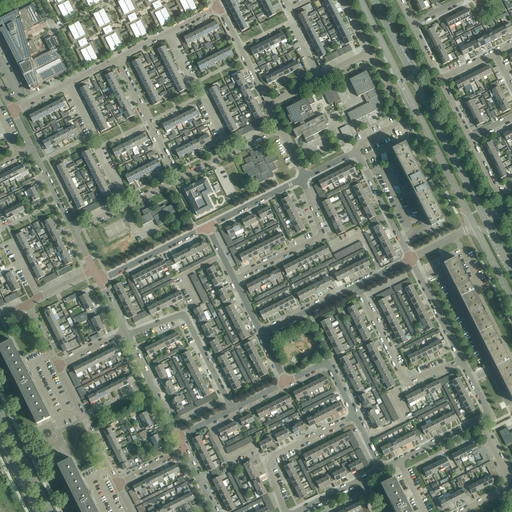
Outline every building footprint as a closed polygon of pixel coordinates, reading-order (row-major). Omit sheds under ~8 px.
[(50,0),(51,0),(57,0),(58,2),(53,5),(59,16),(64,14),(66,18),(73,14),(72,13),(77,10),(74,4),(81,0),(85,6),(90,4),(90,5),(97,2),(96,0),(77,0),(73,2),(71,0),(50,0)] [(72,31),(67,33),(73,45),(76,44),(78,48),(75,50),(82,63),(87,61),(88,62),(95,59),(94,57),(99,55),(93,41),(87,44),(85,39),(90,36),(87,30),(95,26),(98,33),(103,30),(106,34),(100,37),(107,51),(110,49),(112,48),(113,50),(120,46),(119,45),(124,42),(121,36),(129,32),(132,38),(137,36),(138,37),(145,34),(144,32),(149,30),(142,16),(137,19),(134,14),(140,11),(137,5),(144,1),(147,7),(153,5),(155,9),(150,12),(157,26),(160,24),(162,23),(163,25),(170,21),(169,20),(174,17),(171,11),(178,7),(181,13),(186,11),(187,12),(194,9),(193,7),(199,5),(196,0),(174,0),(177,6),(170,9),(167,3),(161,6),(159,2),(162,0),(143,0),(144,0),(136,4),(134,0),(128,0),(127,0),(123,0),(120,2),(122,6),(117,8),(123,20),(128,17),(130,22),(125,25),(128,31),(120,34),(117,28),(112,31),(110,27),(115,24),(109,12),(104,15),(102,11),(95,15),(96,16),(91,19),(94,25),(87,29),(83,23),(78,25),(77,23),(70,27),(72,31)] [(228,5),(230,10),(237,7),(240,5),(237,0),(234,2),(228,5)] [(423,3),(416,6),(419,12),(418,12),(419,12),(426,8),(429,7),(426,1),(423,3)] [(44,22),(34,2),(31,4),(32,4),(3,19),(3,18),(0,19),(0,29),(1,31),(6,40),(5,41),(12,54),(13,54),(25,79),(24,79),(29,90),(41,84),(49,79),(49,80),(55,77),(55,76),(62,73),(63,73),(68,70),(63,60),(62,61),(61,59),(62,59),(51,37),(45,40),(51,51),(32,60),(30,55),(38,52),(32,40),(27,42),(25,37),(22,32),(44,22)] [(264,7),(266,12),(273,9),(270,4),(264,7)] [(327,7),(329,13),(336,9),(333,4),(327,7)] [(230,10),(233,15),(239,12),(237,7),(230,10)] [(273,9),(266,12),(269,18),(276,14),(273,9)] [(329,13),(332,18),(339,15),(336,9),(329,13)] [(468,9),(462,12),(466,19),(471,16),(468,9)] [(233,15),(236,21),(242,18),(239,12),(233,15)] [(298,15),(301,20),(307,17),(304,12),(298,15)] [(462,12),(456,15),(460,22),(466,19),(462,12)] [(332,18),(335,23),(341,20),(339,15),(332,18)] [(456,15),(451,17),(455,25),(460,22),(456,15)] [(301,20),(304,26),(310,23),(307,17),(301,20)] [(455,25),(451,17),(445,20),(449,27),(455,25)] [(236,21),(238,26),(245,23),(242,18),(236,21)] [(212,23),(211,24),(214,31),(219,28),(215,20),(212,22),(212,23)] [(335,23),(338,29),(344,26),(341,20),(335,23)] [(245,23),(238,26),(241,32),(248,28),(245,23)] [(304,26),(306,31),(313,28),(310,23),(304,26)] [(208,24),(205,26),(209,34),(214,31),(211,24),(209,25),(208,24)] [(202,29),(200,30),(203,36),(209,34),(205,26),(201,28),(202,29)] [(338,29),(340,34),(347,31),(344,26),(338,29)] [(504,26),(499,29),(502,36),(508,34),(504,26)] [(306,31),(309,37),(315,33),(313,28),(306,31)] [(426,32),(429,37),(436,33),(433,28),(426,32)] [(197,29),(194,31),(198,39),(203,36),(200,30),(198,31),(197,29)] [(499,29),(493,32),(497,39),(502,36),(499,29)] [(191,34),(189,35),(192,42),(198,39),(194,31),(190,33),(191,34)] [(340,34),(343,39),(349,36),(347,31),(340,34)] [(493,32),(487,35),(491,42),(497,39),(493,32)] [(283,33),(277,36),(280,42),(286,40),(283,33)] [(309,37),(312,42),(318,39),(315,33),(309,37)] [(429,37),(432,43),(439,39),(436,33),(429,37)] [(485,36),(482,38),(486,45),(491,42),(487,35),(487,33),(484,34),(485,36)] [(192,42),(189,35),(187,36),(187,35),(183,37),(187,45),(192,42)] [(277,36),(272,39),(275,45),(280,42),(277,36)] [(349,36),(343,39),(346,45),(352,42),(349,36)] [(482,38),(476,40),(480,48),(486,45),(482,38)] [(272,39),(266,41),(270,48),(275,45),(272,39)] [(312,42),(314,47),(321,44),(318,39),(312,42)] [(432,43),(434,48),(442,45),(439,39),(432,43)] [(468,44),(465,46),(469,53),(475,50),(471,43),(469,40),(467,41),(468,44)] [(476,40),(471,43),(475,50),(480,48),(476,40)] [(266,41),(261,44),(264,50),(270,48),(266,41)] [(261,44),(256,47),(259,53),(264,50),(261,44)] [(314,47),(317,53),(323,49),(321,44),(314,47)] [(434,48),(437,54),(444,50),(442,45),(434,48)] [(157,50),(160,55),(167,52),(166,50),(167,49),(165,46),(157,50)] [(469,53),(465,46),(460,49),(463,56),(469,53)] [(259,53),(256,47),(250,49),(253,56),(259,53)] [(229,48),(224,50),(227,57),(229,56),(230,57),(233,56),(229,48)] [(323,49),(317,53),(320,58),(326,55),(323,49)] [(224,50),(218,53),(222,61),(226,59),(225,58),(227,57),(224,50)] [(437,54),(440,59),(447,56),(444,50),(437,54)] [(160,55),(163,61),(171,57),(169,53),(168,54),(167,52),(160,55)] [(218,53),(213,56),(216,63),(218,62),(219,63),(222,61),(218,53)] [(213,56),(208,58),(212,66),(215,65),(214,63),(216,63),(213,56)] [(447,56),(440,59),(443,65),(450,61),(447,56)] [(163,61),(166,66),(172,62),(171,61),(173,60),(171,57),(163,61)] [(208,58),(202,61),(206,68),(208,67),(208,68),(212,66),(208,58)] [(134,66),(135,68),(142,64),(139,59),(131,63),(133,67),(134,66)] [(206,68),(202,61),(197,64),(201,72),(204,70),(204,69),(206,68)] [(166,66),(168,71),(176,67),(175,64),(173,64),(172,62),(166,66)] [(297,62),(292,64),(295,71),(300,68),(297,62)] [(135,70),(136,74),(144,70),(142,64),(135,68),(136,70),(135,70)] [(292,64),(286,67),(289,73),(295,71),(292,64)] [(488,66),(483,69),(486,76),(492,73),(488,66)] [(168,71),(171,77),(178,73),(177,71),(178,71),(176,67),(168,71)] [(286,67),(281,70),(284,76),(289,73),(286,67)] [(483,69),(477,72),(481,79),(486,76),(483,69)] [(139,77),(140,79),(147,75),(144,70),(136,74),(138,77),(139,77)] [(281,70),(275,72),(279,79),(284,76),(281,70)] [(105,76),(108,82),(115,78),(114,76),(115,76),(113,72),(105,76)] [(273,82),(270,75),(268,72),(266,73),(268,76),(265,78),(268,84),(273,82)] [(275,72),(270,75),(273,82),(279,79),(275,72)] [(363,95),(375,88),(366,72),(349,80),(358,97),(363,95)] [(477,72),(471,74),(475,82),(481,79),(477,72)] [(171,77),(174,82),(182,78),(180,74),(179,75),(178,73),(171,77)] [(234,77),(237,82),(244,79),(243,77),(244,77),(242,73),(234,77)] [(471,74),(466,77),(471,87),(476,84),(475,82),(471,74)] [(140,81),(142,85),(150,81),(147,75),(140,79),(141,81),(140,81)] [(466,77),(460,80),(464,87),(465,89),(466,92),(472,89),(472,88),(471,87),(466,77)] [(115,78),(108,82),(111,87),(119,83),(117,79),(116,80),(115,78)] [(174,82),(176,87),(183,84),(182,82),(183,81),(182,78),(174,82)] [(237,82),(239,88),(247,84),(246,80),(245,81),(244,79),(237,82)] [(464,87),(460,80),(455,83),(458,90),(464,87)] [(145,87),(146,89),(153,86),(150,81),(142,85),(144,88),(145,87)] [(111,87),(113,92),(120,89),(119,87),(120,86),(119,83),(111,87)] [(332,83),(326,86),(335,103),(336,106),(342,103),(332,83)] [(183,84),(176,87),(179,93),(187,89),(185,85),(184,86),(183,84)] [(239,88),(242,93),(249,90),(248,88),(249,87),(247,84),(239,88)] [(82,92),(83,94),(90,91),(87,85),(79,89),(81,93),(82,92)] [(146,92),(147,95),(155,91),(153,86),(146,89),(147,91),(146,92)] [(211,93),(212,95),(218,92),(216,86),(208,90),(209,94),(211,93)] [(329,105),(335,103),(326,86),(321,89),(324,94),(329,105)] [(493,93),(494,96),(502,92),(499,87),(489,91),(490,94),(493,93)] [(375,88),(363,95),(367,104),(380,97),(375,88)] [(113,92),(116,98),(124,94),(122,90),(121,91),(120,89),(113,92)] [(242,93),(245,99),(253,95),(251,91),(250,92),(249,90),(242,93)] [(83,97),(84,100),(92,96),(90,91),(83,94),(84,96),(83,97)] [(150,98),(151,100),(158,97),(155,91),(147,95),(149,99),(150,98)] [(211,98),(213,101),(221,97),(218,92),(212,95),(213,97),(211,98)] [(494,96),(497,101),(505,98),(502,92),(494,96)] [(116,98),(119,103),(126,100),(125,98),(126,97),(124,94),(116,98)] [(245,99),(248,104),(254,100),(253,99),(255,98),(253,95),(245,99)] [(87,103),(88,105),(95,101),(92,96),(84,100),(86,104),(87,103)] [(311,96),(286,109),(289,115),(288,116),(291,123),(293,122),(294,125),(299,122),(301,126),(292,131),(296,138),(303,135),(307,144),(315,140),(313,136),(327,129),(327,128),(326,125),(328,124),(324,115),(315,119),(313,115),(314,115),(309,106),(315,103),(311,96)] [(158,97),(151,100),(152,102),(151,103),(153,106),(161,102),(158,97)] [(216,104),(217,106),(224,103),(221,97),(213,101),(215,105),(216,104)] [(367,104),(372,113),(384,106),(380,97),(367,104)] [(58,101),(56,102),(60,109),(65,106),(61,98),(58,100),(58,101)] [(497,101),(500,107),(507,103),(505,98),(497,101)] [(119,103),(122,108),(129,104),(128,101),(127,101),(126,100),(119,103)] [(249,106),(250,109),(258,105),(256,102),(255,102),(254,100),(248,104),(246,105),(247,107),(249,106)] [(465,104),(468,109),(475,106),(472,100),(465,104)] [(88,107),(90,111),(98,107),(95,101),(88,105),(89,107),(88,107)] [(54,102),(50,104),(54,112),(60,109),(56,102),(55,103),(54,102)] [(217,108),(219,112),(226,108),(224,103),(217,106),(218,108),(217,108)] [(507,103),(500,107),(503,113),(510,109),(507,103)] [(48,107),(46,108),(49,114),(54,112),(50,104),(47,105),(48,107)] [(122,108),(124,114),(131,110),(130,108),(131,108),(129,104),(122,108)] [(372,113),(367,104),(347,114),(352,123),(372,113)] [(250,116),(253,115),(260,111),(259,109),(260,109),(258,105),(250,109),(252,112),(249,114),(250,116)] [(468,109),(471,115),(478,111),(475,106),(468,109)] [(43,107),(40,109),(44,117),(49,114),(46,108),(44,109),(43,107)] [(93,114),(94,116),(100,112),(98,107),(90,111),(91,114),(93,114)] [(191,110),(189,111),(193,118),(198,115),(194,107),(191,109),(191,110)] [(221,115),(222,117),(229,113),(226,108),(219,112),(220,115),(221,115)] [(37,112),(35,113),(38,120),(44,117),(40,109),(36,111),(37,112)] [(131,110),(124,114),(127,119),(135,115),(133,112),(132,112),(131,110)] [(187,111),(183,113),(187,121),(193,118),(189,111),(187,112),(187,111)] [(253,115),(256,120),(264,116),(262,112),(261,113),(260,111),(253,115)] [(471,115),(474,120),(481,117),(478,111),(471,115)] [(93,118),(95,122),(103,118),(100,112),(94,116),(95,118),(93,118)] [(38,120),(35,113),(33,114),(32,113),(29,115),(33,123),(38,120)] [(180,116),(179,117),(182,124),(183,126),(186,125),(184,122),(187,121),(183,113),(180,115),(180,116)] [(222,119),(224,123),(232,119),(229,113),(222,117),(223,119),(222,119)] [(68,125),(70,128),(73,135),(75,134),(75,135),(79,133),(75,125),(72,127),(70,124),(69,124),(68,122),(72,120),(71,117),(66,119),(68,122),(65,123),(67,126),(68,125)] [(176,117),(173,118),(177,126),(182,124),(179,117),(177,118),(176,117)] [(481,117),(474,120),(476,126),(484,122),(481,117)] [(98,125),(99,126),(106,123),(103,118),(95,122),(97,125),(98,125)] [(170,121),(168,122),(171,129),(177,126),(173,118),(169,120),(170,121)] [(227,126),(228,127),(235,124),(232,119),(224,123),(226,126),(227,126)] [(171,129),(168,122),(166,123),(165,122),(162,124),(166,132),(171,129)] [(106,123),(99,126),(100,128),(99,129),(101,132),(109,128),(106,123)] [(235,124),(228,127),(229,129),(228,130),(229,133),(237,129),(235,124)] [(348,125),(341,128),(346,140),(354,136),(348,125)] [(68,139),(64,131),(63,128),(57,131),(59,134),(62,140),(64,139),(65,141),(68,139)] [(70,128),(64,131),(68,139),(72,137),(71,136),(73,135),(70,128)] [(506,141),(511,138),(511,137),(509,131),(503,134),(506,141)] [(141,136),(139,137),(142,144),(148,141),(144,133),(140,135),(141,136)] [(59,134),(53,136),(57,144),(61,143),(60,141),(62,140),(59,134)] [(208,134),(202,137),(206,144),(208,143),(208,144),(212,142),(208,134)] [(53,136),(48,139),(52,146),(53,145),(54,146),(57,144),(53,136)] [(137,137),(133,138),(137,146),(142,144),(139,137),(137,138),(137,137)] [(202,137),(197,140),(201,148),(204,146),(204,145),(206,144),(202,137)] [(128,142),(132,149),(137,146),(133,138),(130,140),(130,141),(128,142)] [(52,146),(48,139),(43,142),(47,150),(50,148),(50,147),(52,146)] [(197,140),(192,143),(195,149),(197,148),(198,150),(201,148),(197,140)] [(126,152),(132,149),(128,142),(126,143),(126,142),(122,144),(126,152)] [(484,146),(486,151),(494,147),(491,142),(483,145),(483,146),(484,146)] [(192,143),(186,145),(190,153),(194,151),(193,150),(195,149),(192,143)] [(119,147),(118,148),(121,154),(126,152),(122,144),(119,145),(119,147)] [(389,151),(389,152),(389,157),(390,157),(390,158),(391,158),(391,160),(391,161),(392,161),(393,161),(393,164),(393,165),(394,165),(395,165),(396,165),(396,168),(397,171),(397,172),(398,172),(399,175),(399,176),(400,176),(401,177),(401,178),(401,179),(402,179),(402,180),(403,180),(404,180),(403,181),(403,183),(405,183),(405,184),(404,184),(403,184),(403,185),(403,186),(402,186),(402,187),(403,191),(405,190),(406,191),(409,191),(409,192),(413,191),(413,192),(414,192),(414,193),(415,193),(415,192),(415,193),(416,194),(432,226),(443,221),(416,168),(404,144),(394,149),(394,152),(389,153),(389,151)] [(186,145),(181,148),(184,155),(186,154),(187,155),(190,153),(186,145)] [(121,154),(118,148),(116,149),(115,147),(112,149),(116,157),(121,154)] [(486,151),(489,156),(496,153),(494,147),(486,151)] [(184,155),(181,148),(175,151),(179,159),(183,157),(182,156),(184,155)] [(256,179),(258,184),(271,178),(270,176),(273,174),(273,175),(272,172),(277,169),(274,163),(277,161),(274,153),(266,157),(265,155),(262,148),(254,152),(258,158),(256,159),(255,157),(252,158),(251,156),(244,160),(246,164),(241,167),(245,174),(247,173),(250,178),(255,176),(257,179),(256,179)] [(82,154),(85,159),(91,156),(90,154),(92,153),(90,150),(82,154)] [(489,156),(492,162),(499,158),(496,153),(489,156)] [(85,159),(87,165),(95,161),(94,157),(92,158),(91,156),(85,159)] [(492,162),(495,168),(502,164),(499,158),(492,162)] [(158,160),(152,163),(155,169),(157,168),(158,170),(162,168),(158,160)] [(87,165),(90,170),(97,167),(96,165),(97,164),(95,161),(87,165)] [(58,170),(59,172),(66,169),(63,163),(55,167),(57,171),(58,170)] [(152,163),(147,165),(151,173),(154,171),(154,170),(155,169),(152,163)] [(495,168),(498,173),(505,169),(502,164),(495,168)] [(23,165),(17,168),(20,174),(26,171),(23,165)] [(147,165),(141,168),(145,175),(147,174),(147,175),(151,173),(147,165)] [(351,165),(345,168),(349,175),(354,173),(351,165)] [(90,170),(93,175),(101,171),(99,168),(98,168),(97,167),(90,170)] [(17,168),(12,171),(15,177),(16,179),(22,177),(20,174),(17,168)] [(141,168),(136,171),(140,179),(143,177),(143,176),(145,175),(141,168)] [(345,168),(340,171),(343,178),(349,175),(345,168)] [(59,175),(61,178),(69,174),(66,169),(59,172),(60,174),(59,175)] [(505,169),(498,173),(500,178),(500,179),(508,175),(505,169)] [(12,171),(6,173),(9,180),(15,177),(12,171)] [(93,175),(95,181),(102,177),(101,175),(102,175),(101,171),(93,175)] [(136,171),(131,173),(134,180),(136,179),(137,180),(140,179),(136,171)] [(340,171),(335,174),(338,181),(343,178),(340,171)] [(6,173),(0,176),(4,183),(9,180),(6,173)] [(134,180),(131,173),(125,176),(129,184),(133,182),(132,181),(134,180)] [(64,181),(65,183),(72,179),(69,174),(61,178),(63,182),(64,181)] [(335,174),(329,176),(333,183),(338,181),(335,174)] [(329,176),(324,179),(327,186),(333,183),(329,176)] [(95,181),(98,186),(106,182),(104,179),(103,179),(102,177),(95,181)] [(65,183),(64,183),(66,189),(74,185),(72,179),(65,183)] [(190,187),(184,190),(188,197),(188,196),(195,209),(194,209),(197,216),(213,208),(207,196),(212,193),(206,179),(195,185),(194,184),(189,187),(190,187)] [(318,182),(319,183),(320,186),(322,189),(327,186),(324,179),(318,182)] [(98,186),(101,191),(108,188),(107,186),(108,186),(106,182),(98,186)] [(76,188),(78,187),(78,186),(77,183),(74,185),(66,189),(68,192),(69,192),(70,194),(77,190),(76,188)] [(353,187),(355,193),(363,189),(360,184),(353,187)] [(28,191),(31,196),(37,193),(34,187),(32,188),(31,185),(24,188),(26,192),(28,191)] [(108,188),(101,191),(104,197),(112,193),(110,189),(109,190),(108,188)] [(355,193),(358,198),(365,195),(363,189),(355,193)] [(70,196),(72,199),(80,195),(77,190),(70,194),(71,195),(70,196)] [(37,193),(31,196),(28,197),(31,203),(32,202),(33,206),(40,202),(38,200),(40,199),(37,193)] [(75,202),(76,204),(82,201),(80,195),(72,199),(74,203),(75,202)] [(358,198),(361,204),(368,200),(365,195),(358,198)] [(281,201),(284,206),(291,203),(288,197),(281,201)] [(77,206),(75,207),(77,210),(85,206),(84,203),(86,202),(85,199),(82,201),(76,204),(77,206)] [(322,203),(324,208),(332,205),(329,199),(327,200),(322,203)] [(361,204),(363,209),(371,205),(368,200),(361,204)] [(284,206),(287,211),(294,208),(291,203),(284,206)] [(22,204),(16,207),(19,213),(25,210),(22,204)] [(165,205),(163,206),(154,211),(153,209),(150,210),(149,208),(142,211),(144,216),(139,218),(142,225),(155,219),(158,227),(166,223),(162,216),(164,214),(165,217),(175,212),(172,205),(166,207),(165,205)] [(324,208),(327,214),(334,210),(332,205),(324,208)] [(363,209),(366,214),(373,211),(371,205),(363,209)] [(16,207),(10,209),(13,216),(19,213),(16,207)] [(269,207),(263,210),(267,217),(272,214),(269,207)] [(287,211),(289,217),(297,213),(294,208),(287,211)] [(13,216),(10,209),(5,212),(8,218),(13,216)] [(258,214),(256,215),(259,221),(267,217),(263,210),(258,212),(258,214)] [(327,214),(330,219),(337,216),(334,210),(327,214)] [(369,220),(374,217),(376,216),(373,211),(366,214),(369,220)] [(289,217),(292,222),(299,218),(297,213),(289,217)] [(253,215),(247,218),(251,225),(259,221),(256,215),(253,216),(253,215)] [(330,219),(332,225),(340,221),(342,220),(341,217),(339,219),(337,216),(330,219)] [(369,220),(371,224),(372,225),(377,222),(374,217),(369,220)] [(41,223),(44,229),(46,227),(53,224),(50,218),(45,221),(43,222),(41,223)] [(242,222),(240,223),(243,229),(245,233),(247,231),(246,227),(251,225),(247,218),(242,221),(242,222)] [(292,222),(295,228),(302,224),(299,218),(292,222)] [(332,225),(335,230),(342,226),(340,221),(332,225)] [(237,223),(231,226),(235,233),(236,236),(244,232),(243,229),(240,223),(237,224),(237,223)] [(46,227),(49,233),(56,229),(53,224),(46,227)] [(302,224),(295,228),(298,233),(305,229),(302,224)] [(373,228),(376,233),(383,230),(380,224),(378,225),(373,228)] [(226,229),(227,231),(228,234),(230,237),(231,238),(236,236),(235,233),(231,226),(226,229)] [(342,226),(335,230),(338,235),(345,232),(342,226)] [(49,233),(52,238),(58,235),(56,229),(49,233)] [(376,233),(378,239),(386,235),(383,230),(376,233)] [(16,236),(19,241),(28,237),(27,234),(23,235),(22,233),(16,236)] [(282,233),(276,236),(280,244),(286,241),(282,233)] [(52,238),(55,244),(61,241),(58,235),(52,238)] [(378,239),(381,244),(388,240),(386,235),(378,239)] [(276,236),(271,239),(275,246),(280,244),(276,236)] [(19,241),(21,247),(28,244),(26,241),(30,239),(28,237),(19,241)] [(232,242),(227,244),(228,247),(244,240),(242,237),(232,242)] [(271,239),(266,241),(270,249),(275,246),(271,239)] [(204,240),(199,243),(203,250),(208,248),(204,240)] [(381,244),(384,249),(391,246),(388,240),(381,244)] [(56,246),(50,250),(51,252),(54,251),(64,246),(61,241),(55,244),(56,246)] [(266,241),(261,244),(264,252),(270,249),(266,241)] [(199,243),(194,246),(197,253),(203,250),(199,243)] [(21,247),(24,252),(30,249),(34,248),(32,245),(29,246),(28,244),(21,247)] [(261,244),(255,247),(259,254),(264,252),(261,244)] [(326,245),(321,248),(324,255),(330,253),(326,245)] [(59,252),(60,254),(67,251),(64,246),(54,251),(55,253),(59,252)] [(194,246),(188,248),(192,256),(197,253),(194,246)] [(384,249),(387,255),(394,251),(391,246),(384,249)] [(255,247),(250,250),(254,257),(259,254),(255,247)] [(188,248),(183,251),(186,258),(192,256),(188,248)] [(321,248),(315,251),(319,258),(324,255),(321,248)] [(24,252),(27,258),(33,255),(30,249),(24,252)] [(250,250),(245,252),(248,260),(254,257),(250,250)] [(60,254),(63,260),(69,257),(67,251),(60,254)] [(183,251),(177,254),(181,261),(186,258),(183,251)] [(315,251),(310,253),(314,261),(319,258),(315,251)] [(394,251),(387,255),(389,260),(397,257),(394,251)] [(245,252),(239,255),(240,257),(241,260),(243,262),(248,260),(245,252)] [(310,253),(305,256),(308,264),(314,261),(310,253)] [(172,257),(173,259),(176,264),(181,261),(177,254),(172,257)] [(27,258),(30,263),(36,260),(33,255),(27,258)] [(305,256),(299,259),(303,266),(308,264),(305,256)] [(69,257),(63,260),(66,266),(72,262),(69,257)] [(367,258),(361,261),(365,268),(371,266),(367,258)] [(461,291),(459,292),(491,355),(493,354),(497,361),(495,362),(511,395),(511,368),(505,356),(504,357),(502,354),(504,353),(470,286),(455,258),(445,263),(456,286),(458,284),(461,291)] [(30,263),(32,269),(39,266),(37,263),(40,261),(39,259),(36,260),(30,263)] [(299,259),(294,262),(298,269),(303,266),(299,259)] [(164,261),(158,263),(162,271),(167,268),(169,272),(173,270),(172,269),(173,268),(172,266),(173,265),(170,260),(165,263),(164,261)] [(361,261),(356,264),(360,271),(365,268),(361,261)] [(294,262),(288,264),(292,272),(298,269),(294,262)] [(158,263),(153,266),(157,274),(162,271),(158,263)] [(292,272),(288,264),(283,267),(287,274),(292,272)] [(356,264),(351,267),(354,274),(360,271),(356,264)] [(32,269),(35,274),(41,271),(39,266),(32,269)] [(153,266),(148,269),(152,276),(157,274),(153,266)] [(206,270),(209,276),(216,272),(214,267),(206,270)] [(351,267),(345,269),(349,277),(354,274),(351,267)] [(148,269),(143,272),(146,279),(152,276),(148,269)] [(279,269),(273,272),(277,279),(282,277),(279,269)] [(345,269),(340,272),(344,279),(349,277),(345,269)] [(337,273),(334,275),(337,280),(338,282),(344,279),(340,272),(339,270),(336,271),(337,273)] [(6,282),(7,281),(14,278),(11,272),(9,273),(8,271),(2,274),(0,274),(0,277),(3,276),(6,282)] [(41,271),(35,274),(38,280),(44,277),(41,271)] [(143,272),(137,274),(141,282),(146,279),(143,272)] [(209,276),(212,281),(219,277),(216,272),(209,276)] [(273,272),(268,275),(271,282),(272,284),(275,282),(274,281),(277,279),(273,272)] [(141,282),(137,274),(132,277),(135,285),(141,282)] [(268,275),(262,278),(266,285),(271,282),(268,275)] [(221,283),(222,283),(219,277),(212,281),(216,289),(222,286),(221,283)] [(329,277),(324,280),(327,288),(333,285),(332,283),(329,278),(329,277)] [(5,285),(7,288),(17,283),(14,278),(7,281),(9,283),(5,285)] [(262,278),(257,280),(261,288),(266,285),(262,278)] [(257,280),(252,283),(255,290),(261,288),(257,280)] [(324,280),(318,283),(322,290),(327,288),(324,280)] [(17,283),(7,288),(8,291),(12,289),(13,292),(19,289),(17,283)] [(113,286),(116,292),(123,289),(120,283),(113,286)] [(255,290),(252,283),(246,286),(250,293),(255,290)] [(318,283),(313,286),(316,293),(322,290),(318,283)] [(404,288),(407,294),(415,291),(412,285),(409,286),(406,287),(404,288)] [(216,289),(220,297),(227,293),(225,288),(223,288),(222,286),(216,289)] [(313,286),(307,288),(311,296),(316,293),(313,286)] [(307,288),(302,291),(306,298),(311,296),(307,288)] [(116,292),(119,297),(126,294),(123,289),(116,292)] [(306,298),(302,291),(297,294),(300,301),(306,298)] [(407,294),(410,300),(417,296),(415,291),(407,294)] [(179,292),(174,294),(178,302),(183,299),(179,292)] [(223,303),(225,305),(229,303),(228,300),(230,299),(227,293),(220,297),(223,303)] [(79,303),(80,305),(90,300),(87,294),(80,298),(82,302),(79,303)] [(119,297),(122,303),(129,299),(126,294),(119,297)] [(174,294),(169,297),(173,304),(178,302),(174,294)] [(292,296),(287,299),(290,306),(296,303),(292,296)] [(420,301),(417,296),(410,300),(413,305),(420,301)] [(169,297),(163,300),(167,307),(173,304),(169,297)] [(378,302),(381,307),(388,304),(386,298),(383,299),(381,300),(378,302)] [(122,303),(124,308),(131,304),(129,299),(122,303)] [(287,299),(281,302),(285,309),(290,306),(287,299)] [(90,300),(80,305),(82,308),(84,307),(86,311),(94,307),(90,300)] [(163,300),(158,302),(162,310),(167,307),(163,300)] [(423,307),(420,301),(413,305),(416,310),(423,307)] [(158,302),(153,305),(157,312),(162,310),(158,302)] [(281,302),(276,304),(280,312),(285,309),(281,302)] [(124,308),(127,313),(134,310),(131,304),(124,308)] [(226,308),(228,314),(236,310),(233,304),(231,306),(226,308)] [(276,304),(270,307),(274,314),(280,312),(276,304)] [(381,307),(384,313),(391,309),(388,304),(381,307)] [(147,308),(148,309),(151,315),(157,312),(153,305),(147,308)] [(348,309),(350,314),(358,311),(355,305),(348,309)] [(193,311),(196,316),(203,313),(200,307),(193,311)] [(270,307),(265,310),(269,317),(274,314),(270,307)] [(416,310),(418,316),(426,312),(423,307),(416,310)] [(384,313),(386,318),(394,314),(391,309),(384,313)] [(44,313),(47,319),(54,315),(51,310),(44,313)] [(130,319),(132,318),(135,316),(137,315),(134,310),(127,313),(130,319)] [(228,314),(231,319),(238,315),(236,310),(228,314)] [(269,317),(265,310),(260,312),(263,320),(269,317)] [(350,314),(353,320),(360,316),(358,311),(350,314)] [(79,320),(81,319),(88,315),(87,312),(77,317),(79,320)] [(428,317),(426,312),(418,316),(421,321),(428,317)] [(201,321),(202,323),(207,321),(203,313),(196,316),(199,322),(201,321)] [(386,318),(389,323),(396,320),(394,314),(386,318)] [(47,319),(50,324),(57,321),(54,315),(47,319)] [(231,319),(234,324),(241,321),(238,315),(231,319)] [(91,325),(92,327),(102,322),(98,316),(91,320),(93,324),(91,325)] [(353,320),(356,325),(363,321),(360,316),(353,320)] [(428,317),(421,321),(424,326),(431,322),(428,317)] [(321,322),(323,328),(331,324),(328,319),(321,322)] [(389,323),(392,329),(399,325),(396,320),(389,323)] [(50,324),(53,330),(59,326),(57,321),(50,324)] [(201,327),(204,333),(211,329),(207,321),(202,323),(203,326),(201,327)] [(234,324),(236,329),(244,326),(241,321),(234,324)] [(356,325),(359,330),(366,327),(363,321),(356,325)] [(102,322),(92,327),(93,330),(96,329),(97,333),(105,329),(102,322)] [(431,322),(424,326),(426,331),(434,328),(431,322)] [(323,328),(326,333),(333,329),(331,324),(323,328)] [(392,329),(394,334),(402,331),(399,325),(392,329)] [(53,330),(55,335),(62,332),(59,326),(53,330)] [(236,329),(239,335),(246,331),(244,326),(236,329)] [(359,330),(361,336),(369,332),(366,327),(359,330)] [(211,329),(204,333),(207,338),(209,337),(210,339),(215,337),(218,336),(216,331),(213,333),(211,329)] [(326,333),(329,338),(336,335),(333,329),(326,333)] [(246,331),(239,335),(242,341),(249,337),(246,331)] [(394,334),(397,339),(404,336),(402,331),(394,334)] [(55,335),(58,341),(65,338),(62,332),(55,335)] [(177,332),(172,335),(175,343),(181,340),(177,332)] [(369,332),(361,336),(364,341),(371,338),(369,332)] [(172,335),(166,338),(170,345),(175,343),(172,335)] [(329,338),(331,344),(339,340),(336,335),(329,338)] [(404,336),(397,339),(400,345),(407,341),(404,336)] [(209,343),(212,348),(219,345),(215,337),(210,339),(212,342),(209,343)] [(58,341),(61,347),(68,343),(65,338),(58,341)] [(166,338),(161,341),(165,348),(170,345),(166,338)] [(331,344),(334,349),(341,346),(339,340),(331,344)] [(440,340),(434,343),(438,350),(444,348),(440,340)] [(27,374),(10,341),(0,346),(16,380),(18,379),(20,382),(18,383),(38,423),(49,418),(31,383),(29,377),(31,376),(29,372),(29,373),(27,374)] [(161,341),(156,343),(159,351),(165,348),(161,341)] [(244,345),(247,350),(254,347),(252,341),(244,345)] [(366,346),(369,351),(376,348),(374,342),(366,346)] [(68,343),(61,347),(64,352),(71,349),(68,343)] [(156,343),(150,346),(154,353),(159,351),(156,343)] [(434,343),(429,346),(433,353),(438,350),(434,343)] [(219,345),(212,348),(215,354),(222,350),(219,345)] [(154,353),(150,346),(145,349),(148,356),(154,353)] [(341,346),(334,349),(337,355),(344,351),(341,346)] [(429,346),(424,348),(427,356),(433,353),(429,346)] [(117,347),(112,350),(116,358),(119,357),(118,354),(120,353),(117,347)] [(247,350),(250,356),(257,352),(254,347),(247,350)] [(369,351),(372,357),(379,353),(376,348),(369,351)] [(424,348),(418,351),(422,359),(427,356),(424,348)] [(106,352),(109,358),(111,361),(116,358),(112,350),(106,352)] [(182,355),(184,361),(191,357),(189,351),(182,355)] [(418,351),(413,354),(417,361),(422,359),(418,351)] [(106,352),(101,355),(105,365),(108,363),(106,360),(109,358),(106,352)] [(250,356),(252,361),(260,358),(257,352),(250,356)] [(372,357),(374,362),(382,358),(379,353),(372,357)] [(417,361),(413,354),(408,357),(411,364),(417,361)] [(101,355),(95,358),(98,364),(101,362),(103,366),(105,365),(101,355)] [(217,358),(220,364),(227,360),(224,355),(217,358)] [(339,359),(342,365),(349,361),(347,356),(339,359)] [(184,361),(187,366),(194,362),(191,357),(184,361)] [(97,368),(95,365),(98,364),(95,358),(90,360),(94,369),(97,368)] [(252,361),(255,367),(262,363),(260,358),(252,361)] [(374,362),(377,367),(385,364),(382,358),(374,362)] [(90,360),(84,363),(87,369),(90,368),(92,372),(95,370),(94,369),(90,360)] [(220,364),(223,370),(230,366),(227,360),(220,364)] [(342,365),(345,370),(352,366),(349,361),(342,365)] [(187,366),(190,371),(197,368),(194,362),(187,366)] [(84,363),(79,366),(82,372),(84,376),(86,374),(85,371),(87,369),(84,363)] [(255,367),(258,372),(265,368),(262,363),(255,367)] [(377,367),(380,373),(387,369),(385,364),(377,367)] [(155,369),(158,374),(165,371),(162,365),(155,369)] [(74,371),(76,374),(76,375),(82,372),(79,366),(73,369),(74,371)] [(223,370),(225,375),(233,371),(230,366),(223,370)] [(345,370),(347,375),(355,372),(352,366),(345,370)] [(191,374),(193,377),(200,373),(197,368),(190,371),(187,373),(188,375),(191,374)] [(265,368),(258,372),(261,378),(268,374),(265,368)] [(380,373),(383,378),(390,374),(387,369),(380,373)] [(161,379),(163,382),(169,378),(165,371),(158,374),(160,380),(161,379)] [(225,375),(228,380),(235,377),(233,371),(225,375)] [(124,374),(126,378),(129,384),(135,381),(131,375),(129,376),(127,372),(124,374)] [(347,375),(350,381),(357,377),(355,372),(347,375)] [(193,377),(195,382),(202,378),(200,373),(193,377)] [(383,378),(385,383),(393,380),(390,374),(383,378)] [(326,376),(320,379),(324,387),(329,384),(326,376)] [(228,380),(231,386),(238,382),(235,377),(228,380)] [(350,381),(353,386),(360,383),(357,377),(350,381)] [(452,381),(454,386),(462,383),(459,377),(457,378),(455,379),(452,381)] [(126,378),(120,381),(123,387),(129,384),(126,378)] [(163,385),(166,390),(173,387),(169,378),(163,382),(164,384),(163,385)] [(195,382),(198,387),(205,384),(202,378),(195,382)] [(320,379),(315,382),(318,389),(324,387),(320,379)] [(393,380),(385,383),(388,389),(395,385),(393,380)] [(120,381),(115,383),(118,389),(123,387),(120,381)] [(441,386),(438,381),(432,383),(436,391),(442,388),(441,386)] [(238,382),(231,386),(234,391),(241,387),(238,382)] [(315,382),(309,385),(313,392),(318,389),(315,382)] [(115,383),(110,386),(113,392),(118,389),(115,383)] [(356,392),(357,391),(363,388),(360,383),(353,386),(356,392)] [(431,393),(436,391),(432,383),(427,386),(431,393)] [(454,386),(457,392),(464,388),(462,383),(454,386)] [(199,390),(201,393),(208,389),(205,384),(198,387),(195,389),(196,391),(199,390)] [(309,385),(304,387),(308,395),(313,392),(309,385)] [(97,389),(99,392),(102,398),(107,395),(104,389),(103,386),(97,389)] [(110,386),(104,389),(107,395),(113,392),(110,386)] [(425,396),(431,393),(427,386),(422,389),(425,396)] [(170,395),(171,398),(177,394),(173,387),(166,390),(169,396),(170,395)] [(304,387),(299,390),(302,397),(308,395),(304,387)] [(457,392),(460,397),(467,394),(464,388),(457,392)] [(201,393),(203,398),(205,397),(208,396),(210,394),(208,389),(201,393)] [(420,399),(425,396),(422,389),(416,391),(420,399)] [(94,390),(91,391),(96,401),(102,398),(99,392),(96,393),(94,390)] [(302,397),(299,390),(293,393),(297,400),(302,397)] [(96,401),(91,391),(89,392),(90,396),(87,397),(91,403),(96,401)] [(421,401),(420,399),(416,391),(411,394),(415,401),(416,404),(421,401)] [(358,397),(361,403),(368,399),(366,393),(360,396),(358,397)] [(171,401),(174,406),(181,402),(177,394),(171,398),(172,400),(171,401)] [(409,404),(415,401),(411,394),(405,397),(409,404)] [(461,400),(462,403),(470,399),(467,394),(460,397),(458,398),(459,400),(461,400)] [(289,395),(283,398),(287,405),(292,402),(289,395)] [(283,398),(278,401),(281,408),(287,405),(283,398)] [(333,398),(330,400),(332,403),(333,406),(337,413),(343,410),(341,407),(339,403),(336,404),(336,403),(335,402),(334,400),(333,398)] [(364,408),(365,407),(371,404),(368,399),(361,403),(364,408)] [(462,403),(465,408),(472,404),(470,399),(462,403)] [(278,401),(272,403),(276,411),(281,408),(278,401)] [(180,410),(182,409),(184,408),(181,402),(174,406),(177,412),(180,410)] [(272,403),(267,406),(271,413),(276,411),(272,403)] [(472,404),(465,408),(468,413),(475,410),(472,404)] [(267,406),(262,409),(265,416),(271,413),(267,406)] [(333,406),(328,409),(332,416),(337,413),(333,406)] [(367,413),(369,419),(377,415),(374,411),(377,409),(376,406),(373,407),(366,410),(368,413),(367,413)] [(257,413),(260,419),(265,416),(262,409),(256,412),(257,413)] [(328,409),(323,411),(326,419),(332,416),(328,409)] [(323,411),(317,414),(321,421),(326,419),(323,411)] [(139,421),(140,423),(150,418),(147,412),(139,416),(141,419),(139,421)] [(453,412),(448,414),(452,422),(457,419),(453,412)] [(257,420),(254,415),(252,416),(251,414),(245,417),(249,424),(255,422),(254,421),(257,420)] [(317,414),(312,417),(316,424),(321,421),(317,414)] [(448,414),(443,417),(446,424),(452,422),(448,414)] [(369,419),(372,424),(379,420),(377,415),(369,419)] [(238,422),(241,428),(244,427),(249,424),(245,417),(240,420),(240,421),(238,422)] [(316,424),(312,417),(306,419),(310,427),(316,424)] [(443,417),(437,420),(441,427),(446,424),(443,417)] [(150,418),(140,423),(143,430),(153,425),(150,418)] [(379,420),(372,424),(375,430),(382,426),(379,420)] [(437,420),(432,422),(436,430),(441,427),(437,420)] [(241,428),(238,422),(235,423),(235,422),(229,425),(233,432),(238,430),(241,428)] [(295,422),(287,426),(289,429),(292,435),(294,433),(295,434),(300,432),(297,424),(295,422)] [(302,422),(297,424),(300,432),(306,429),(302,422)] [(432,422),(426,425),(430,432),(436,430),(432,422)] [(110,424),(103,428),(105,431),(104,431),(107,437),(113,434),(117,432),(115,430),(112,431),(111,428),(112,427),(110,424)] [(229,425),(224,428),(228,435),(233,432),(229,425)] [(421,428),(424,433),(425,435),(430,432),(426,425),(421,428)] [(228,435),(224,428),(218,431),(222,438),(228,435)] [(507,428),(499,432),(506,446),(511,443),(511,448),(511,449),(511,432),(510,434),(507,428)] [(289,429),(280,433),(284,440),(290,437),(289,436),(292,435),(289,429)] [(135,436),(137,439),(148,433),(147,430),(135,436)] [(413,432),(407,435),(411,442),(417,439),(416,437),(413,432)] [(280,433),(272,437),(276,443),(278,442),(279,443),(284,440),(280,433)] [(346,433),(340,436),(344,443),(349,441),(349,439),(347,436),(346,434),(346,433)] [(107,437),(110,443),(116,439),(113,434),(107,437)] [(150,443),(151,445),(161,441),(158,434),(150,438),(152,442),(150,443)] [(267,439),(264,441),(268,448),(274,445),(273,444),(276,443),(272,437),(271,434),(266,437),(267,439)] [(407,435),(402,438),(406,445),(411,442),(407,435)] [(192,439),(195,445),(202,441),(199,436),(192,439)] [(340,436),(335,439),(339,446),(344,443),(340,436)] [(402,438),(397,440),(400,448),(406,445),(402,438)] [(110,443),(112,448),(119,445),(116,439),(110,443)] [(335,439),(329,442),(333,449),(339,446),(335,439)] [(397,440),(391,443),(395,450),(400,448),(397,440)] [(161,441),(151,445),(153,448),(155,447),(157,451),(164,447),(161,441)] [(195,445),(197,450),(205,447),(202,441),(195,445)] [(268,448),(264,441),(259,444),(263,451),(268,448)] [(329,442),(324,444),(328,451),(333,449),(329,442)] [(391,443),(386,446),(390,453),(395,450),(391,443)] [(324,444),(319,447),(322,454),(328,451),(324,444)] [(475,444),(469,447),(473,454),(474,456),(480,453),(479,451),(477,448),(476,445),(475,444)] [(112,448),(115,454),(122,451),(119,445),(112,448)] [(390,453),(386,446),(380,448),(384,456),(390,453)] [(197,450),(200,456),(207,452),(205,447),(197,450)] [(319,447),(313,450),(317,457),(322,454),(319,447)] [(467,457),(473,454),(469,447),(464,449),(467,457)] [(115,454),(118,459),(125,456),(128,454),(126,449),(122,451),(115,454)] [(461,460),(467,457),(464,449),(458,452),(461,460)] [(313,450),(308,452),(312,460),(317,457),(313,450)] [(200,456),(203,461),(210,457),(207,452),(200,456)] [(312,460),(308,452),(303,455),(306,462),(312,460)] [(455,463),(461,460),(458,452),(452,455),(455,463)] [(118,459),(121,465),(127,462),(125,456),(118,459)] [(203,461),(205,466),(213,463),(210,457),(203,461)] [(446,458),(440,461),(444,468),(450,465),(446,458)] [(87,492),(75,468),(70,459),(59,465),(76,498),(78,497),(79,500),(77,501),(82,511),(96,511),(91,501),(88,495),(90,494),(91,494),(89,490),(89,491),(87,492)] [(127,462),(121,465),(123,470),(128,468),(131,466),(134,465),(131,460),(127,462)] [(359,460),(354,463),(358,470),(363,467),(362,465),(360,462),(359,460)] [(243,464),(246,470),(254,466),(251,461),(243,464)] [(440,461),(435,464),(438,471),(444,468),(440,461)] [(347,462),(344,464),(349,473),(351,472),(352,473),(358,470),(354,463),(349,466),(347,462)] [(208,472),(210,471),(215,468),(213,463),(205,466),(208,472)] [(284,466),(286,472),(294,468),(291,463),(284,466)] [(343,468),(338,471),(342,478),(347,476),(347,474),(349,473),(344,464),(341,465),(343,468)] [(435,464),(429,467),(432,474),(438,471),(435,464)] [(177,465),(171,468),(174,474),(180,471),(177,465)] [(246,470),(249,475),(256,472),(254,466),(246,470)] [(426,469),(423,470),(427,477),(432,474),(429,467),(428,466),(426,467),(426,469)] [(171,468),(166,470),(169,477),(174,474),(171,468)] [(286,472),(289,477),(297,474),(294,468),(286,472)] [(333,474),(330,476),(333,481),(335,480),(336,481),(342,478),(338,471),(337,469),(334,470),(335,472),(332,474),(333,474)] [(166,470),(160,473),(164,479),(169,477),(166,470)] [(249,475),(252,481),(259,477),(256,472),(249,475)] [(160,473),(155,476),(158,482),(159,484),(165,481),(164,479),(160,473)] [(321,477),(322,479),(325,486),(331,484),(330,483),(333,481),(330,476),(329,473),(321,477)] [(289,477),(292,483),(299,479),(297,474),(289,477)] [(491,475),(485,478),(489,486),(495,483),(494,481),(493,478),(491,475)] [(155,476),(149,479),(152,485),(158,482),(155,476)] [(212,480),(215,486),(222,482),(220,476),(219,476),(214,479),(212,480)] [(252,481),(249,482),(252,487),(254,486),(262,482),(259,477),(252,481)] [(382,484),(384,487),(392,502),(393,502),(395,504),(393,505),(396,511),(410,511),(404,500),(406,499),(404,495),(402,496),(393,478),(382,484)] [(485,478),(480,481),(483,488),(489,486),(485,478)] [(149,479),(144,481),(147,488),(149,487),(151,490),(154,488),(152,485),(149,479)] [(292,483),(294,488),(302,484),(299,479),(292,483)] [(325,486),(322,479),(316,482),(320,489),(325,486)] [(144,481),(138,484),(144,495),(147,494),(144,489),(147,488),(144,481)] [(480,481),(474,484),(477,491),(483,488),(480,481)] [(215,486),(218,491),(225,487),(222,482),(215,486)] [(256,489),(257,491),(264,488),(262,482),(254,486),(252,487),(253,490),(256,489)] [(469,483),(464,486),(468,496),(471,494),(477,491),(474,484),(470,486),(469,483)] [(133,487),(134,489),(136,493),(139,492),(141,496),(144,495),(138,484),(133,487)] [(294,488),(297,493),(305,490),(302,484),(294,488)] [(462,490),(456,493),(460,500),(466,497),(468,496),(464,486),(461,488),(462,490)] [(218,491),(220,496),(228,493),(225,487),(218,491)] [(260,497),(261,496),(267,493),(264,488),(257,491),(254,493),(256,495),(258,494),(260,497)] [(183,491),(186,496),(189,502),(194,499),(191,493),(188,495),(186,490),(183,491)] [(305,490),(297,493),(300,499),(308,495),(305,490)] [(220,496),(223,502),(230,498),(228,493),(220,496)] [(456,493),(451,496),(454,503),(460,500),(456,493)] [(186,496),(180,499),(183,505),(189,502),(186,496)] [(451,496),(445,498),(449,506),(454,503),(451,496)] [(172,503),(169,504),(172,510),(178,508),(174,502),(175,502),(173,498),(170,500),(172,503)] [(223,502),(226,507),(233,503),(230,498),(223,502)] [(449,506),(445,498),(439,501),(443,509),(449,506)] [(180,499),(175,502),(174,502),(178,508),(183,505),(180,499)] [(161,502),(164,507),(166,511),(168,511),(172,510),(169,504),(166,506),(164,501),(161,502)] [(358,502),(352,505),(355,511),(357,511),(362,510),(360,507),(358,502)] [(233,503),(226,507),(228,511),(229,511),(236,509),(233,503)]
